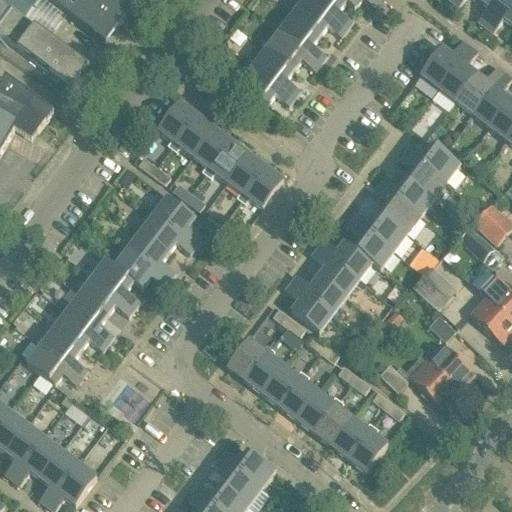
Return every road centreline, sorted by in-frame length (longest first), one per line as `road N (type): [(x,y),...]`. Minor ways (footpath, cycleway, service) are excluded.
road 1 (residential): [(209,403),(179,374),(182,356),(309,190),(303,164),(412,21)]
road 2 (unclassified): [(211,0),(0,273)]
road 3 (residential): [(353,511),(209,403)]
road 4 (residential): [(121,511),(209,403)]
